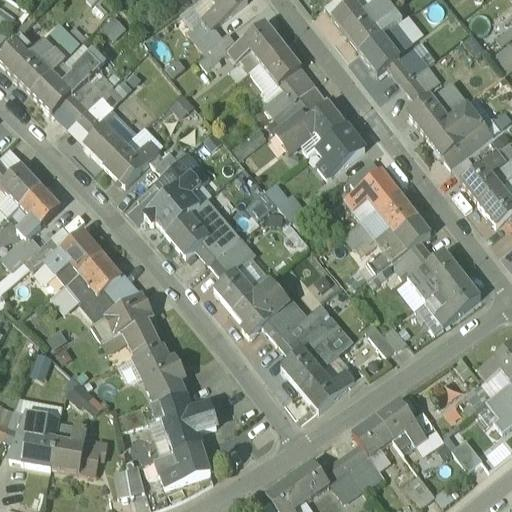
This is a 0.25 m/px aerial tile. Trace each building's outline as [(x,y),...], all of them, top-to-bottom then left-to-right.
[(0,0),(0,27),(9,35),(18,23),(0,9),(0,0)] [(243,0),(208,0),(207,1),(217,13),(203,24),(211,35),(249,7),(243,0)] [(365,0),(374,10),(378,7),(386,0),(365,0)] [(401,0),(387,0),(378,7),(389,21),(375,32),(382,42),(395,31),(402,27),(391,13),(404,3),(401,0)] [(331,23),(341,35),(362,20),(352,7),(331,23)] [(362,20),(341,35),(359,59),(382,42),(375,32),(389,21),(378,7),(374,10),(362,20)] [(115,21),(103,34),(114,45),(127,32),(115,21)] [(266,28),(229,58),(237,68),(251,57),(261,69),(283,51),(266,28)] [(395,31),(382,42),(398,62),(411,51),(395,31)] [(382,42),(359,59),(377,81),(399,65),(400,64),(398,62),(382,42)] [(44,47),(10,80),(32,101),(51,81),(40,70),(53,56),(44,47)] [(508,78),(511,75),(511,48),(495,60),(508,78)] [(301,74),(283,51),(261,69),(278,92),(291,82),(301,74)] [(428,72),(414,55),(405,62),(408,66),(403,70),(413,83),(428,72)] [(403,70),(399,65),(388,73),(402,92),(413,83),(403,70)] [(315,92),(302,74),(301,74),(291,82),(304,100),(315,92)] [(72,101),(51,81),(32,101),(52,121),(61,112),(71,102),(72,101)] [(304,100),(291,82),(280,91),(293,108),(304,100)] [(428,103),(413,83),(402,92),(417,111),(428,103)] [(329,109),(315,92),(304,100),(318,117),(329,109)] [(318,117),(304,100),(293,108),(303,120),(307,126),(318,117)] [(448,125),(430,101),(428,103),(417,111),(407,120),(425,142),(448,125)] [(86,118),(71,102),(61,112),(77,128),(86,118)] [(492,126),(475,104),(467,110),(484,132),(492,126)] [(293,108),(279,119),(288,131),(303,120),(293,108)] [(107,120),(96,109),(86,118),(98,129),(107,120)] [(346,132),(329,109),(318,117),(307,126),(305,127),(314,139),(323,150),(346,132)] [(448,125),(425,142),(443,165),(460,152),(469,163),(493,144),(484,132),(467,110),(448,125)] [(98,129),(86,118),(77,128),(93,143),(102,133),(98,129)] [(288,131),(274,141),(288,159),(314,139),(305,127),(307,126),(303,120),(288,131)] [(93,143),(83,153),(104,173),(124,153),(103,132),(93,143)] [(346,132),(323,150),(333,162),(319,173),(327,184),(364,155),(346,132)] [(124,153),(104,173),(124,193),(158,160),(147,150),(134,163),(124,153)] [(460,152),(443,165),(452,176),(468,164),(469,163),(460,152)] [(461,187),(460,188),(478,210),(500,192),(491,180),(506,169),(497,158),(476,175),(461,187)] [(198,175),(186,161),(155,189),(166,202),(190,182),(198,175)] [(468,164),(452,176),(461,187),(476,175),(468,164)] [(11,182),(0,170),(0,190),(1,191),(11,182)] [(1,191),(0,192),(0,193),(19,214),(41,194),(21,173),(11,182),(1,191)] [(209,186),(198,175),(190,182),(200,193),(209,186)] [(381,177),(344,206),(353,217),(367,206),(377,218),(400,200),(381,177)] [(166,202),(144,220),(144,224),(150,231),(153,231),(156,229),(167,241),(188,222),(189,223),(200,214),(189,202),(200,193),(190,182),(166,202)] [(283,185),(268,195),(290,227),(305,218),(283,185)] [(511,206),(500,192),(478,210),(496,233),(511,220),(511,206)] [(41,194),(19,214),(29,225),(16,237),(26,247),(60,215),(41,194)] [(377,218),(361,230),(383,259),(385,261),(402,247),(401,246),(422,229),(400,201),(400,200),(377,218)] [(189,223),(188,222),(167,241),(185,263),(195,254),(206,245),(207,244),(189,223)] [(422,229),(401,246),(402,247),(385,261),(392,270),(420,248),(431,240),(422,229)] [(62,257),(46,271),(47,271),(56,281),(69,269),(80,281),(101,262),(82,240),(62,257)] [(51,245),(33,260),(44,273),(47,271),(46,271),(62,257),(51,245)] [(220,262),(206,245),(195,254),(210,271),(220,262)] [(420,248),(394,268),(404,281),(408,286),(421,276),(434,266),(420,248)] [(434,266),(421,276),(440,299),(463,281),(445,258),(434,266)] [(383,259),(360,277),(368,288),(392,270),(385,261),(383,259)] [(44,273),(33,260),(23,268),(34,281),(44,273)] [(101,262),(80,281),(98,304),(121,284),(120,283),(101,262)] [(220,262),(210,271),(224,287),(234,278),(220,262)] [(392,270),(368,288),(373,295),(382,288),(396,278),(401,284),(404,281),(394,268),(392,270)] [(69,269),(56,281),(65,293),(80,281),(69,269)] [(440,299),(421,276),(408,286),(426,309),(440,299)] [(224,287),(214,296),(233,318),(234,319),(255,300),(236,277),(234,278),(224,287)] [(98,304),(80,281),(65,293),(97,330),(112,320),(98,304)] [(140,302),(122,281),(120,283),(121,284),(98,304),(112,320),(140,302)] [(463,281),(440,299),(449,311),(436,321),(435,322),(444,332),(481,303),(463,281)] [(255,300),(234,319),(233,318),(244,332),(241,334),(249,343),(262,332),(285,314),(283,312),(278,306),(282,302),(269,287),(255,300)] [(440,299),(426,309),(436,321),(449,311),(440,299)] [(97,330),(92,334),(102,349),(123,339),(149,326),(149,327),(154,325),(141,301),(140,302),(112,320),(97,330)] [(285,314),(262,332),(276,349),(304,326),(305,324),(290,306),(283,312),(285,314)] [(310,334),(283,358),(291,365),(303,355),(321,376),(351,351),(318,313),(305,324),(304,326),(310,334)] [(149,326),(123,339),(135,365),(161,352),(149,327),(149,326)] [(310,334),(304,326),(276,349),(283,358),(310,334)] [(395,355),(405,348),(392,332),(382,340),(395,355)] [(395,356),(377,334),(368,342),(386,363),(395,356)] [(511,350),(478,377),(487,388),(501,377),(510,389),(511,387),(511,350)] [(161,352),(135,365),(153,400),(179,388),(185,384),(175,365),(169,368),(161,352)] [(291,365),(281,374),(300,396),(322,378),(321,376),(303,355),(291,365)] [(331,389),(322,378),(300,396),(319,418),(354,388),(345,377),(331,389)] [(179,388),(153,400),(157,410),(185,400),(179,388)] [(157,410),(153,412),(158,426),(163,424),(165,432),(192,423),(191,418),(185,400),(157,410)] [(427,446),(400,408),(376,424),(393,447),(405,439),(416,454),(427,446)] [(153,412),(118,425),(121,438),(158,426),(153,412)] [(192,423),(198,440),(216,434),(209,412),(191,418),(192,423)] [(192,423),(165,432),(174,460),(201,451),(198,440),(192,423)] [(376,424),(353,441),(360,451),(368,463),(369,464),(393,447),(376,424)] [(74,433),(61,430),(57,446),(72,448),(74,433)] [(9,434),(0,431),(0,446),(4,447),(9,434)] [(72,448),(57,446),(52,474),(81,479),(85,451),(87,436),(74,433),(72,448)] [(27,441),(9,434),(4,447),(25,455),(27,441)] [(57,446),(27,441),(25,455),(22,469),(52,474),(57,446)] [(467,445),(453,455),(469,476),(483,465),(467,445)] [(95,453),(85,451),(81,479),(96,481),(99,459),(106,460),(108,450),(96,448),(95,453)] [(179,475),(161,480),(166,494),(210,479),(201,451),(174,460),(179,475)] [(360,451),(340,464),(349,476),(368,463),(360,451)] [(174,460),(154,467),(159,481),(161,480),(179,475),(174,460)] [(340,464),(321,478),(329,490),(349,476),(340,464)] [(313,468),(290,485),(306,508),(330,491),(329,490),(321,478),(313,468)] [(138,472),(127,475),(128,481),(131,501),(144,497),(138,472)] [(128,481),(116,483),(119,503),(131,501),(128,481)] [(422,511),(435,503),(419,482),(406,492),(421,511),(422,511)] [(290,485),(266,502),(273,511),(300,511),(306,508),(290,485)]
